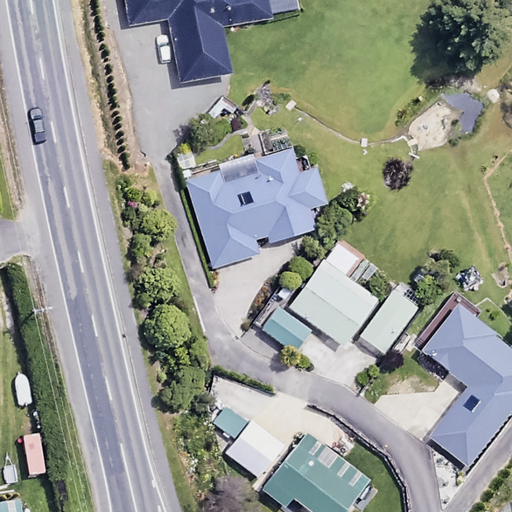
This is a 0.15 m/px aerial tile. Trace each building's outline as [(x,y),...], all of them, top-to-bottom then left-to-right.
[(121,0),(125,24),(166,18),(176,84),(229,76),(221,27),(269,19),(266,0),(121,0)] [(295,174),(287,147),(254,158),(258,171),(219,183),(214,168),(181,178),(210,267),(254,253),(249,239),(263,235),(266,244),(311,229),(305,209),(322,204),(311,169),(295,174)] [(373,299),(318,260),(285,305),(340,345),(373,299)] [(412,308),(389,291),(354,337),(377,354),(412,308)] [(511,404),(511,352),(454,306),(419,350),(445,371),(430,390),(450,405),(425,436),(463,466),(511,404)] [(306,330),(276,308),(260,329),(290,351),(306,330)] [(278,442),(244,418),(221,451),(254,475),(278,442)] [(340,511),(365,480),(301,431),(257,488),(279,505),(285,497),(305,511),(340,511)] [(0,511),(18,511),(17,499),(0,500),(0,511)]
